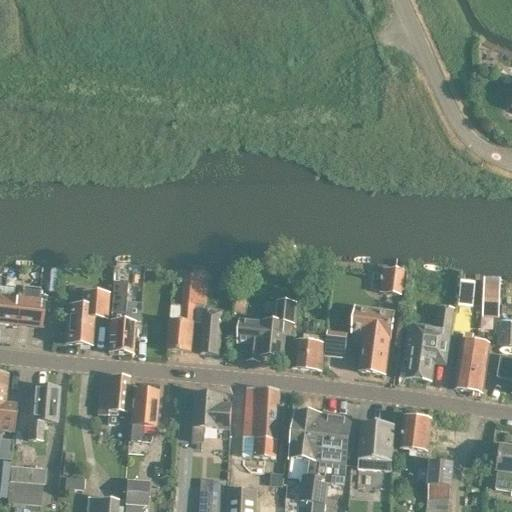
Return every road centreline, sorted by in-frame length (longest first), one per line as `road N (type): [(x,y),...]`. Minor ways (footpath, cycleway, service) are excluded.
road 1 (tertiary): [(511,410),(0,352)]
road 2 (unclassified): [(482,147),(449,109),(400,0)]
